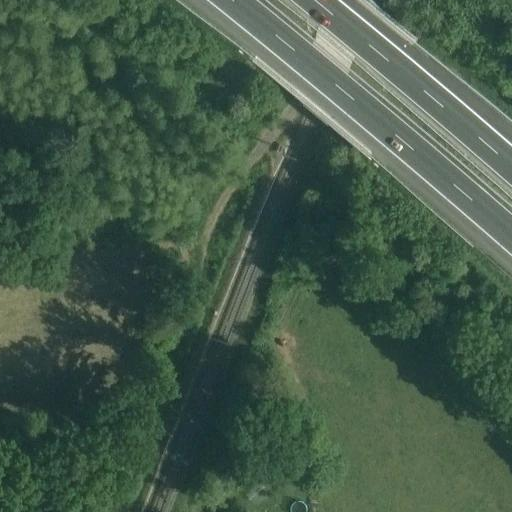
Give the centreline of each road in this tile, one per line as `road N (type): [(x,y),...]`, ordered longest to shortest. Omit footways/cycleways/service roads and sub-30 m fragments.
road 1 (track): [(48,511),(94,450),(144,433),(233,184),(298,95),(334,0)]
road 2 (motorway): [(236,0),(511,235)]
road 3 (motorway): [(511,165),(319,0)]
